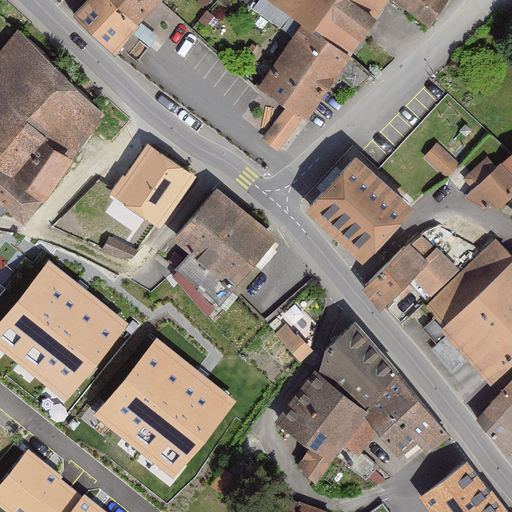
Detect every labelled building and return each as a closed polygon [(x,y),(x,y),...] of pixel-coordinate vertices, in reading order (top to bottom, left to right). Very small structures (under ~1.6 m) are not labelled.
[(111,0),(88,0),(74,14),(114,53),(133,34),(140,27),(136,24),(111,0)] [(111,0),(136,24),(159,0),(111,0)] [(371,74),(347,57),(270,0),(259,0),(254,8),(294,38),(258,86),(265,92),(286,108),(264,138),(279,149),(302,117),(304,119),(337,74),(359,90),(371,74)] [(270,0),(347,57),(389,0),(270,0)] [(399,0),(430,23),(446,0),(399,0)] [(0,216),(9,215),(28,229),(108,117),(20,29),(0,55),(0,216)] [(148,49),(139,42),(129,55),(138,62),(148,49)] [(160,226),(194,178),(147,144),(112,193),(160,226)] [(424,158),(447,179),(460,165),(437,144),(424,158)] [(363,266),(413,216),(359,162),(310,212),(363,266)] [(511,176),(501,165),(465,201),(487,223),(511,199),(511,176)] [(275,236),(218,189),(176,240),(190,252),(177,268),(219,303),(275,236)] [(444,255),(423,275),(413,285),(431,304),(427,308),(447,329),(444,332),(494,384),(511,367),(511,255),(498,240),(462,274),(444,255)] [(413,285),(423,275),(406,257),(366,294),(384,313),(413,285)] [(79,288),(49,263),(0,324),(0,344),(65,397),(124,324),(79,288)] [(303,357),(313,348),(290,321),(279,331),(303,357)] [(354,324),(318,372),(372,414),(402,375),(354,324)] [(201,378),(156,342),(97,415),(172,475),(231,402),(201,378)] [(372,414),(318,372),(281,422),(310,449),(297,467),(318,487),(351,447),(364,454),(380,436),(369,420),(372,414)] [(449,431),(402,375),(372,414),(369,420),(380,436),(409,469),(449,431)] [(511,384),(479,420),(497,437),(495,439),(509,453),(511,449),(511,384)] [(81,497),(27,453),(0,485),(0,504),(9,511),(107,511),(84,493),(81,497)] [(506,511),(470,463),(422,498),(432,511),(506,511)] [(300,511),(331,511),(303,503),(300,511)]
